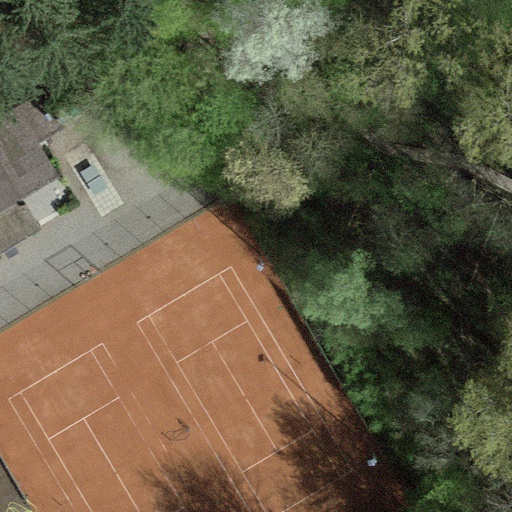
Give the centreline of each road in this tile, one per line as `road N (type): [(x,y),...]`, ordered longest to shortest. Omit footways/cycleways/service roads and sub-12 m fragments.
road 1 (track): [(244,0),(0,91)]
road 2 (residential): [(0,298),(130,221)]
